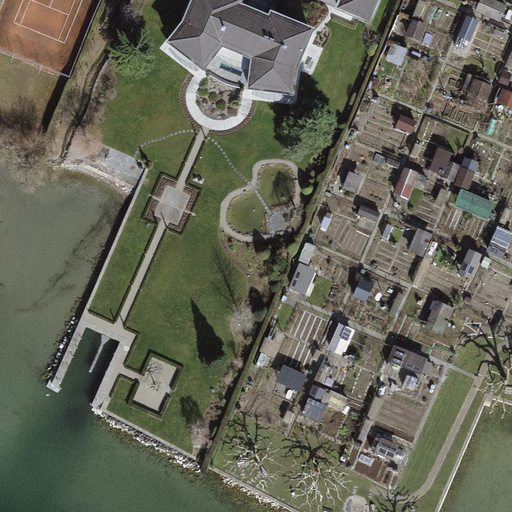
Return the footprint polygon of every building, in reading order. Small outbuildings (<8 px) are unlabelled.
[(319,33),(237,0),(199,0),(190,23),(170,50),(205,75),(226,55),(254,68),(252,98),(299,103),(303,73),(319,33)] [(383,0),(342,0),(338,13),(373,27),(383,0)] [(432,176),(472,188),(481,160),(440,148),(432,176)] [(491,217),(496,203),(464,193),(460,208),(491,217)] [(285,367),(280,382),(305,390),(310,374),(285,367)]
